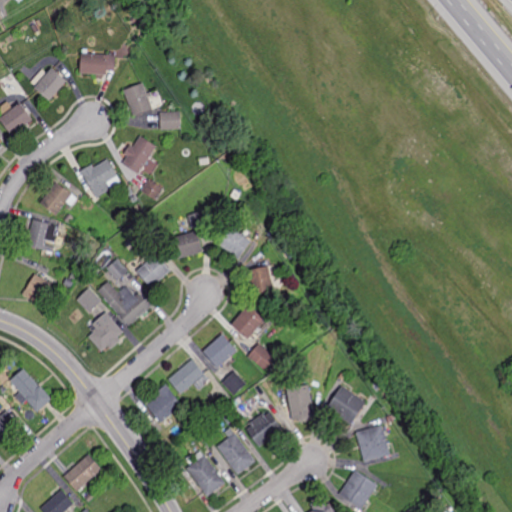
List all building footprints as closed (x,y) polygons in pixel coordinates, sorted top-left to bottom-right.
[(115,71),(116,55),(81,54),(81,74),(107,75),(107,71),(115,71)] [(42,70),(30,84),(50,101),(67,81),(52,68),(47,74),(42,70)] [(152,110),(145,84),(125,89),(133,116),(152,110)] [(0,107),(0,108),(4,115),(0,118),(0,119),(12,136),(34,121),(21,103),(12,109),(7,103),(0,107)] [(160,112),(160,130),(181,129),(180,112),(160,112)] [(121,165),(141,174),(155,144),(139,137),(134,147),(130,145),(121,165)] [(82,173),(97,198),(122,184),(107,158),(82,173)] [(142,193),(157,200),(163,187),(148,180),(142,193)] [(78,198),(55,182),(40,203),(57,215),(67,202),(72,206),(78,198)] [(60,226),(34,219),(26,246),(52,253),(60,226)] [(221,247),(238,259),(251,241),(234,229),(221,247)] [(178,260),(171,238),(198,230),(204,252),(178,260)] [(137,271),(151,288),(170,270),(156,254),(137,271)] [(127,272),(116,261),(107,270),(119,281),(127,272)] [(269,266),(249,270),(255,295),(274,291),(269,266)] [(36,272),(23,295),(40,304),(52,282),(36,272)] [(128,326),(152,306),(139,291),(136,294),(130,287),(126,287),(119,293),(110,282),(99,292),(128,326)] [(90,313),(102,301),(89,288),(77,300),(90,313)] [(266,319),(249,305),(233,325),(250,339),(266,319)] [(109,312),(93,324),(97,329),(87,336),(101,355),(127,335),(109,312)] [(238,351),(224,334),(203,351),(217,368),(238,351)] [(249,356),(265,371),(276,359),(260,344),(249,356)] [(211,381),(192,359),(167,380),(180,395),(194,383),(200,390),(211,381)] [(40,386),(41,385),(53,398),(38,411),(11,379),(24,368),(40,386)] [(247,384),(234,371),(222,383),(235,396),(247,384)] [(167,383),(156,391),(161,397),(147,407),(160,425),(185,406),(167,383)] [(287,387),(293,422),(315,419),(310,383),(287,387)] [(342,385),(326,407),(351,425),(367,403),(342,385)] [(250,421),(253,425),(247,429),(260,448),(285,430),(270,408),(250,421)] [(19,423),(0,440),(0,415),(7,409),(19,423)] [(382,425),(356,432),(364,461),(390,454),(382,425)] [(236,433),(217,447),(238,476),(257,461),(236,433)] [(78,492),(65,476),(89,454),(104,469),(78,492)] [(205,454),(186,468),(207,497),(226,483),(205,454)] [(356,470),(340,494),(363,510),(379,486),(356,470)] [(63,511),(45,511),(42,507),(62,490),(74,503),(63,511)] [(89,501),(86,498),(92,493),(95,496),(89,501)] [(334,511),(327,500),(309,511),(334,511)]
